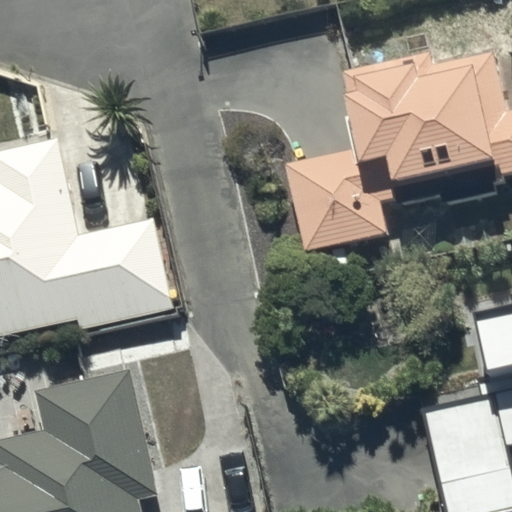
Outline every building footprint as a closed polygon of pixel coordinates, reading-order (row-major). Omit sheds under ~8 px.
[(288,170),(305,257),(388,240),(382,209),(441,198),(443,208),(497,198),(495,188),(505,186),(503,178),(511,176),(511,108),(506,109),(496,61),(435,73),(433,61),(342,78),(347,105),(344,105),(354,157),(288,170)] [(0,337),(80,321),(83,337),(171,318),(151,220),(78,235),(59,145),(0,157),(0,177),(1,184),(0,184),(0,337)] [(511,290),(470,300),(486,374),(511,368),(511,290)] [(0,511),(141,511),(139,501),(164,495),(134,373),(33,397),(43,437),(0,447),(0,511)] [(511,511),(511,458),(503,460),(488,397),(422,412),(445,511),(511,511)]
